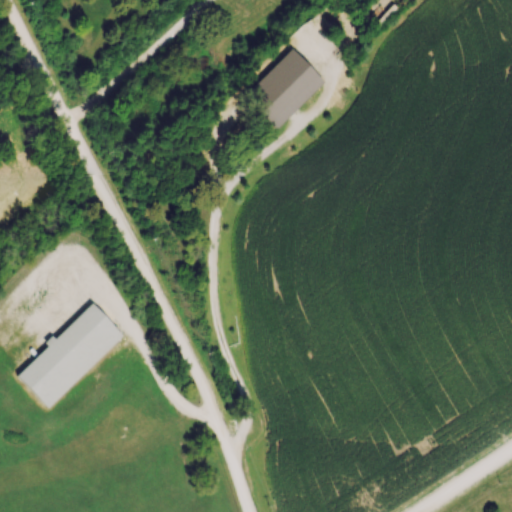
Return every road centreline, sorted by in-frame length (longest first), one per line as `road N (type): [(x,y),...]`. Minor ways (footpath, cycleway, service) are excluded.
road 1 (residential): [(4,0),(202,374),(251,511)]
road 2 (residential): [(69,125),(212,0)]
